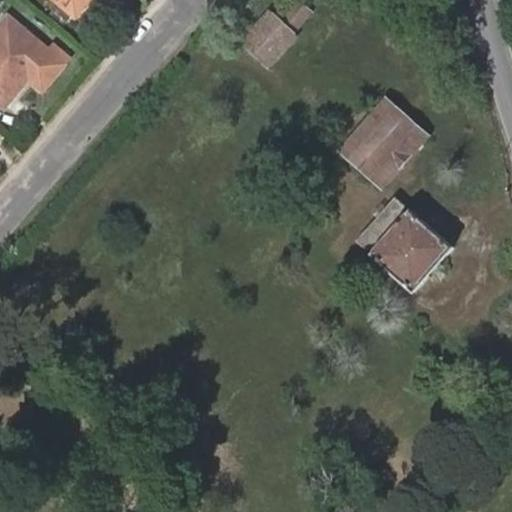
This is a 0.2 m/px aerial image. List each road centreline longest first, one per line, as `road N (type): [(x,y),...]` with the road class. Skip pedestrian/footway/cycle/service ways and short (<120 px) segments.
road 1 (residential): [(0,228),(198,0)]
road 2 (residential): [(511,124),(479,0)]
